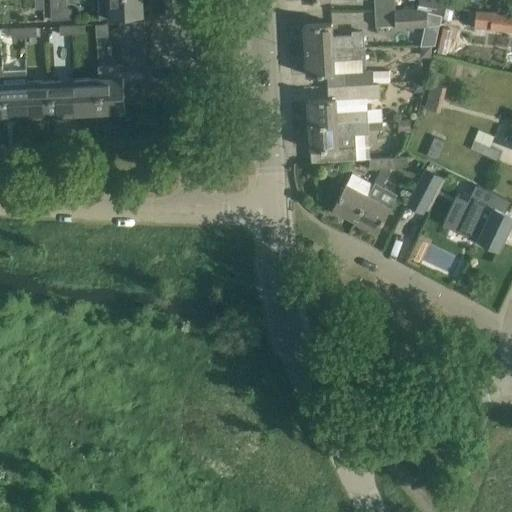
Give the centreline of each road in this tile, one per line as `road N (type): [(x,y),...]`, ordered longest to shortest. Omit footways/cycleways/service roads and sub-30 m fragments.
road 1 (tertiary): [(347,463),(287,330),(273,213)]
road 2 (tertiary): [(273,213),(262,0)]
road 3 (residential): [(192,213),(183,0)]
road 4 (unclassified): [(192,213),(0,203)]
road 5 (residential): [(511,334),(343,249)]
road 6 (unclassified): [(347,463),(451,408),(511,392)]
